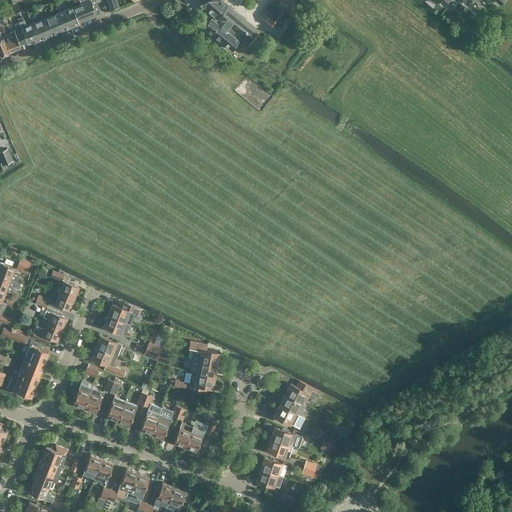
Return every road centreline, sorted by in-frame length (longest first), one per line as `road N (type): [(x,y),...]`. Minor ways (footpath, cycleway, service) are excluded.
road 1 (residential): [(234,485),(45,413)]
road 2 (residential): [(0,63),(156,0)]
road 3 (residential): [(45,413),(95,289)]
